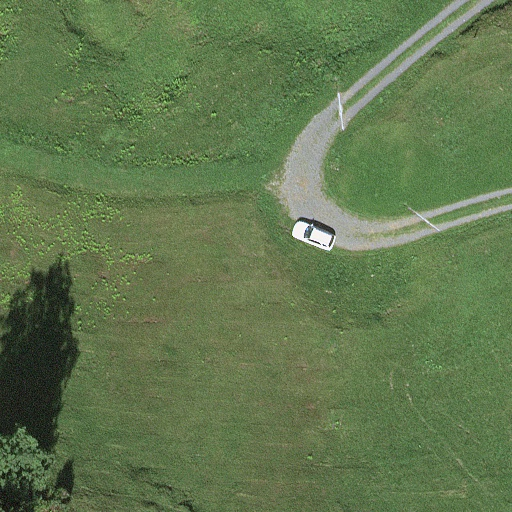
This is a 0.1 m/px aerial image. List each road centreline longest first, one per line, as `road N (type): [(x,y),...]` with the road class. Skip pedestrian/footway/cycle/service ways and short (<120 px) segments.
road 1 (track): [(480,0),(355,89),(315,136),(307,175),(318,212),(355,231),(409,229),(511,199)]
road 2 (track): [(307,175),(179,184),(99,179),(0,158)]
